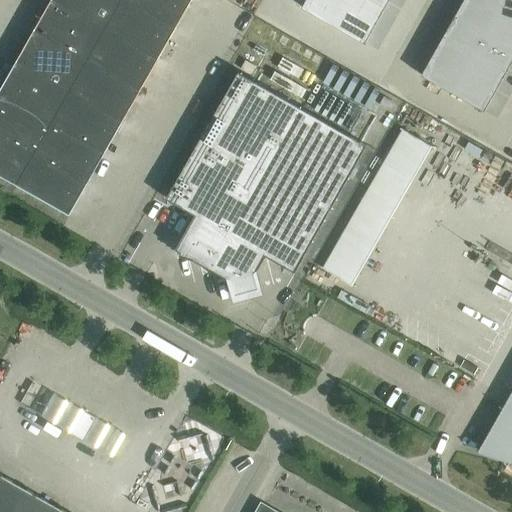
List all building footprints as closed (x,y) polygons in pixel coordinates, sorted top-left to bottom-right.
[(69,215),(87,183),(191,0),(50,0),(0,88),(0,175),(16,184),(69,215)] [(304,0),(301,7),(364,43),(388,0),(304,0)] [(511,0),(462,0),(420,75),(483,111),(511,59),(511,0)] [(260,74),(292,89),(297,80),(264,65),(260,74)] [(238,72),(166,198),(195,215),(185,232),(180,252),(180,255),(193,259),(210,269),(208,272),(209,273),(211,269),(228,278),(233,296),(260,289),(255,271),(265,254),(295,271),(366,145),(298,106),(238,72)] [(382,115),(312,260),(341,274),(411,129),(382,115)] [(511,459),(511,393),(479,451),(511,459)] [(68,398),(55,420),(68,427),(80,405),(68,398)] [(96,418),(83,411),(71,432),(84,439),(96,418)] [(66,511),(0,474),(0,511),(66,511)]
